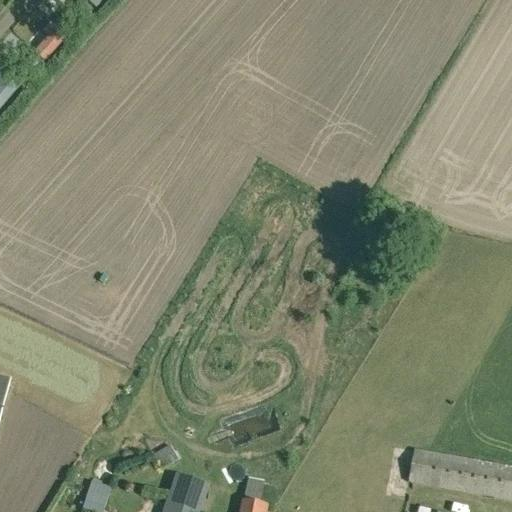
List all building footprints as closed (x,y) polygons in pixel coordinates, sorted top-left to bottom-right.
[(93,12),(82,1),(73,11),(84,21),(93,12)] [(42,15),(56,35),(66,28),(51,8),(42,15)] [(19,69),(9,62),(3,70),(12,77),(19,69)] [(241,454),(288,437),(280,413),(245,426),(248,433),(236,438),(241,454)] [(152,455),(161,471),(179,461),(170,445),(152,455)] [(408,484),(511,503),(511,467),(414,449),(408,484)] [(240,511),(265,511),(266,506),(259,504),(264,481),(248,478),(243,501),(242,501),(240,511)] [(82,510),(87,511),(103,511),(107,499),(88,493),(82,510)] [(162,511),(194,511),(166,503),(162,511)]
